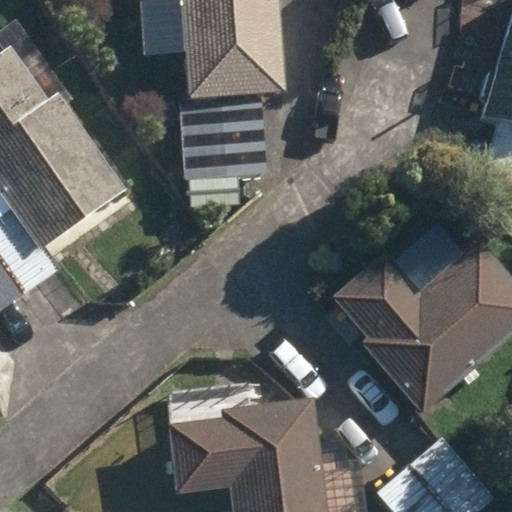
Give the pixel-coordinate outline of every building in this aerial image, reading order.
[(170,0),(182,0),(191,107),(286,100),(278,0),(133,0),(134,3),(170,0)] [(511,30),(485,121),(511,129),(511,30)] [(0,200),(9,214),(0,220),(0,261),(27,300),(59,277),(45,256),(127,196),(58,101),(49,106),(11,52),(0,60),(0,200)] [(363,350),(424,420),(511,344),(511,287),(480,250),(419,300),(385,261),(332,306),(367,345),(363,350)] [(0,319),(27,300),(0,261),(0,319)] [(229,493),(231,511),(325,511),(313,407),(222,419),(223,426),(171,432),(178,499),(229,493)] [(409,472),(444,511),(484,511),(493,504),(439,444),(409,472)] [(388,511),(444,511),(409,472),(378,500),(388,511)]
